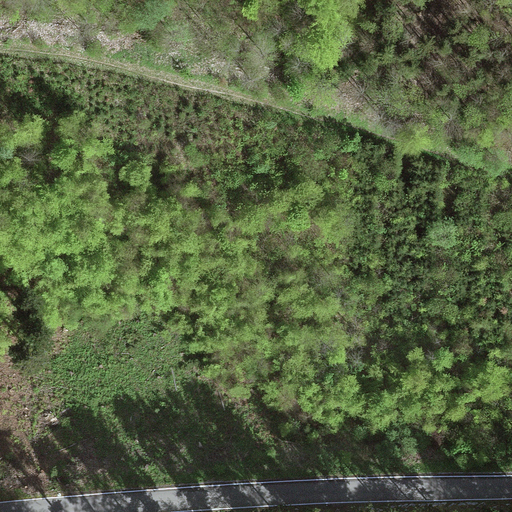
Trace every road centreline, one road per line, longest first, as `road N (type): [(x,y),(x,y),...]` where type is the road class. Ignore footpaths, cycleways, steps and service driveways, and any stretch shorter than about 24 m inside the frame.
road 1 (track): [(511,175),(226,95),(0,51)]
road 2 (tertiary): [(511,488),(359,488),(16,511)]
